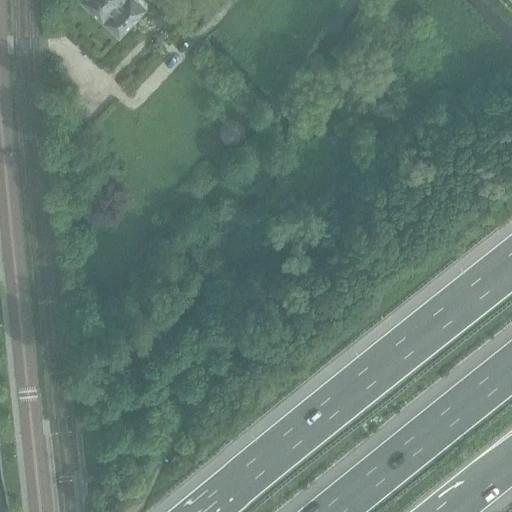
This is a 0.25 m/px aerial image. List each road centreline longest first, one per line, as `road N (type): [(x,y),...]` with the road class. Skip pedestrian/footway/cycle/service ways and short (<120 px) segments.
road 1 (unclassified): [(39,511),(0,113)]
road 2 (motorway): [(511,265),(202,511)]
road 3 (motorway): [(511,369),(334,511)]
